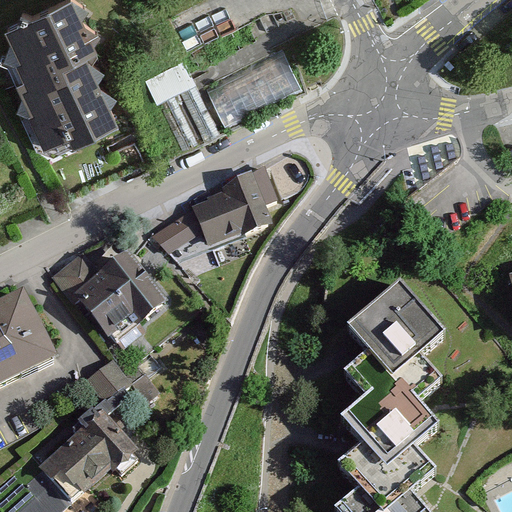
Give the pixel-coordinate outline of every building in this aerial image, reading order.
[(65,141),(111,120),(80,53),(89,49),(67,0),(49,0),(0,22),(0,29),(20,74),(10,79),(37,139),(60,129),(65,141)] [(228,120),(308,87),(293,51),(214,84),(228,120)] [(147,76),(159,100),(199,80),(187,56),(147,76)] [(174,268),(202,255),(211,273),(250,256),(244,242),(274,230),(268,209),(276,203),(257,168),(223,184),(231,200),(202,214),(206,222),(162,243),(174,268)] [(56,274),(103,343),(160,304),(124,252),(94,273),(82,256),(56,274)] [(435,342),(392,289),(340,332),(360,356),(335,377),(357,402),(332,423),(354,450),(332,468),(352,492),(328,511),(327,511),(417,511),(403,495),(428,475),(408,450),(431,431),(410,405),(434,385),(414,360),(435,342)] [(0,303),(0,384),(49,361),(18,295),(0,303)] [(92,376),(108,405),(139,387),(122,359),(92,376)] [(38,467),(69,504),(130,454),(99,416),(38,467)]
